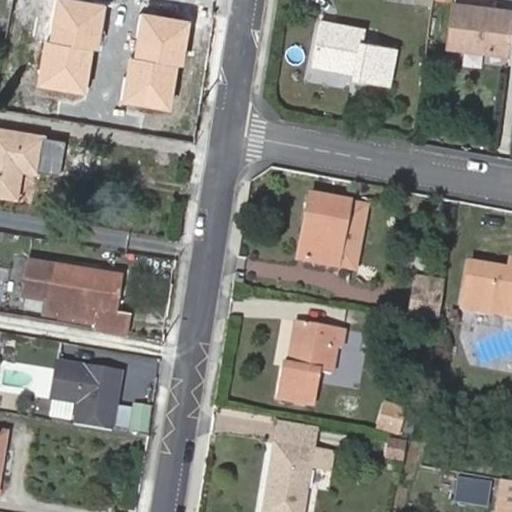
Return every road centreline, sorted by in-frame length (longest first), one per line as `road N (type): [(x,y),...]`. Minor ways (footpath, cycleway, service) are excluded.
road 1 (residential): [(167,511),(227,134)]
road 2 (unknown): [(216,0),(202,22),(190,94),(180,108),(41,91),(27,76),(38,0)]
road 3 (residential): [(511,187),(227,134)]
road 4 (residential): [(227,134),(248,0)]
